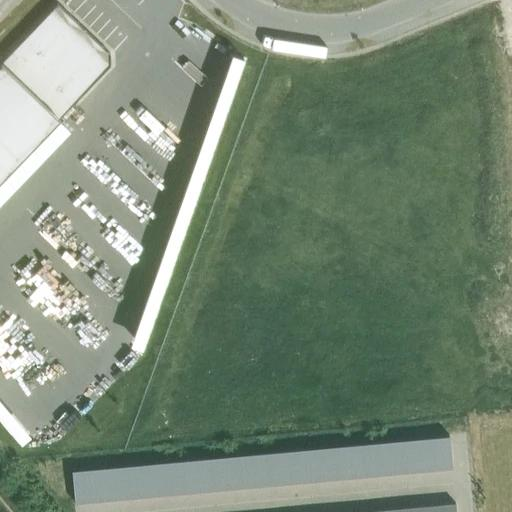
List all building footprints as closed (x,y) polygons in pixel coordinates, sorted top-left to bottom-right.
[(58,4),(1,61),(60,117),(110,65),(110,53),(58,4)] [(1,61),(0,62),(0,179),(60,117),(1,61)] [(452,467),(449,435),(435,436),(438,468),(452,467)] [(438,468),(435,436),(421,437),(424,470),(438,468)] [(408,439),(411,471),(424,470),(421,437),(408,439)] [(411,471),(408,439),(394,440),(397,472),(411,471)] [(380,441),(383,474),(397,472),(394,440),(380,441)] [(383,474),(380,441),(365,443),(369,475),(383,474)] [(352,444),(355,476),(369,475),(365,443),(352,444)] [(355,476),(352,444),(338,445),(341,478),(355,476)] [(324,446),(327,479),(341,478),(338,445),(324,446)] [(327,479),(324,446),(309,448),(312,480),(327,479)] [(312,480),(309,448),(295,449),(299,482),(312,480)] [(282,451),(285,483),(299,482),(295,449),(282,451)] [(285,483),(282,451),(268,452),(271,484),(285,483)] [(254,453),(257,485),(271,484),(268,452),(254,453)] [(257,485),(254,453),(239,454),(243,487),(257,485)] [(226,456),(229,488),(243,487),(239,454),(226,456)] [(229,488),(226,456),(212,457),(215,489),(229,488)] [(198,458),(201,491),(215,489),(212,457),(198,458)] [(201,491),(198,458),(184,460),(187,492),(201,491)] [(187,492),(184,460),(170,461),(173,493),(187,492)] [(156,462),(159,495),(173,493),(170,461),(156,462)] [(159,495),(156,462),(142,464),(145,496),(159,495)] [(128,465),(131,497),(145,496),(142,464),(128,465)] [(131,497),(128,465),(114,466),(117,499),(131,497)] [(100,468),(103,500),(117,499),(114,466),(100,468)] [(103,500),(100,468),(86,469),(89,501),(103,500)] [(72,470),(75,503),(89,501),(86,469),(72,470)] [(456,511),(456,503),(442,504),(442,511),(456,511)]
